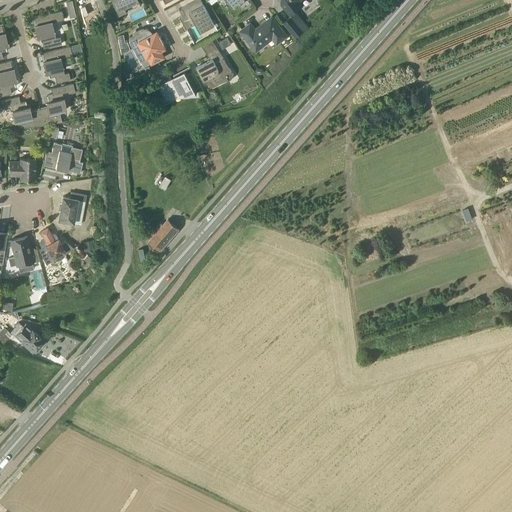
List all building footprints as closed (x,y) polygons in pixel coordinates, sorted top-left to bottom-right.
[(68,17),(76,16),(73,0),(67,0),(65,0),(68,17)] [(112,0),(118,11),(120,15),(127,11),(126,8),(140,1),(139,0),(112,0)] [(200,33),(215,25),(204,4),(203,4),(201,0),(196,0),(182,8),(185,14),(180,17),(186,30),(196,24),(200,33)] [(299,1),(300,0),(282,0),(282,4),(290,15),(302,6),(299,1)] [(52,22),(63,20),(61,11),(33,17),(35,26),(34,26),(37,36),(35,37),(36,37),(39,36),(41,43),(41,42),(42,42),(43,48),(62,44),(60,37),(55,38),(54,33),(55,32),(54,32),(52,22)] [(298,37),(304,33),(291,17),(283,23),(296,39),(298,37)] [(278,43),(286,36),(272,18),(255,31),(250,24),(241,32),(256,51),(269,41),(268,40),(273,36),(278,43)] [(5,45),(9,44),(8,43),(7,43),(5,33),(4,33),(2,25),(0,25),(0,58),(3,58),(2,52),(6,51),(7,51),(5,45)] [(157,32),(153,34),(150,36),(147,31),(149,30),(147,29),(146,29),(145,29),(143,29),(142,29),(140,29),(139,30),(138,31),(137,31),(136,30),(135,32),(134,32),(133,34),(132,37),(130,36),(130,37),(130,40),(130,41),(130,42),(130,43),(131,44),(131,46),(132,47),(133,48),(134,49),(136,50),(137,52),(139,52),(140,53),(142,53),(144,53),(147,58),(148,58),(152,64),(164,57),(161,51),(166,48),(163,44),(164,44),(160,36),(159,36),(157,32)] [(118,36),(120,47),(126,46),(125,41),(124,34),(118,36)] [(219,41),(223,47),(230,43),(227,37),(219,41)] [(211,60),(199,66),(196,67),(204,82),(207,80),(211,87),(228,80),(226,75),(230,73),(223,60),(224,59),(213,38),(202,44),(211,60)] [(44,61),(43,62),(45,72),(44,72),(44,73),(48,72),(49,78),(50,78),(54,77),(56,83),(70,79),(69,73),(64,74),(63,68),(64,68),(64,67),(63,68),(60,58),(72,55),(70,46),(41,53),(41,54),(42,54),(44,61)] [(12,60),(0,63),(0,96),(12,94),(10,87),(15,86),(15,87),(15,86),(14,80),(17,79),(16,79),(14,69),(12,69),(10,61),(12,61),(12,60)] [(185,71),(171,78),(166,69),(156,75),(161,84),(157,86),(158,86),(161,85),(168,98),(174,97),(173,94),(180,90),(184,97),(186,97),(187,98),(194,95),(197,94),(185,71)] [(38,108),(42,124),(62,122),(59,111),(66,109),(64,99),(65,99),(65,98),(64,98),(62,93),(68,92),(68,94),(75,93),(73,83),(51,89),(52,95),(48,96),(47,96),(48,102),(45,103),(45,104),(46,103),(47,107),(39,109),(39,108),(38,108)] [(42,124),(38,108),(38,109),(30,111),(29,107),(31,107),(30,107),(27,107),(25,101),(25,102),(20,103),(19,96),(1,101),(2,108),(11,106),(12,111),(11,111),(11,112),(12,112),(14,122),(18,121),(19,127),(42,124)] [(137,120),(140,127),(151,121),(148,115),(137,120)] [(56,138),(59,128),(53,127),(50,136),(56,138)] [(59,168),(59,171),(67,173),(67,170),(80,173),(82,162),(79,161),(82,149),(72,147),(70,153),(60,151),(62,144),(54,142),(51,152),(58,154),(55,167),(59,168)] [(35,180),(35,159),(20,158),(20,161),(9,161),(9,176),(20,176),(20,180),(35,180)] [(85,201),(86,195),(71,192),(70,198),(63,197),(58,220),(73,223),(77,200),(85,201)] [(159,252),(179,229),(168,219),(148,243),(159,252)] [(74,250),(74,249),(64,241),(61,245),(56,236),(55,234),(54,234),(53,234),(52,234),(51,235),(47,228),(40,232),(44,239),(42,240),(41,244),(43,247),(38,250),(46,265),(55,260),(54,258),(63,253),(64,254),(74,249),(74,250)] [(34,269),(32,263),(33,263),(39,261),(37,249),(30,251),(27,236),(10,240),(14,257),(8,258),(10,267),(16,265),(17,266),(18,266),(20,272),(34,269)] [(83,243),(85,252),(95,250),(93,240),(83,243)] [(88,255),(84,259),(91,266),(95,261),(88,255)] [(0,309),(12,311),(13,303),(0,301),(0,309)] [(9,332),(13,328),(8,323),(0,331),(0,340),(3,343),(12,334),(9,332)] [(40,347),(39,346),(44,340),(25,324),(23,327),(20,324),(17,327),(20,330),(18,332),(24,338),(21,342),(33,353),(36,349),(37,350),(40,347)]
